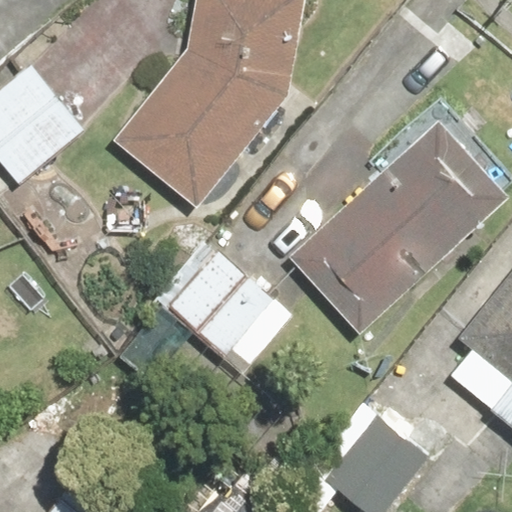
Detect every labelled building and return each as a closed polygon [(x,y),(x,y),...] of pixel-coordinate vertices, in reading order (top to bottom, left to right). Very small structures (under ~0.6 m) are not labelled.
[(203,204),(304,84),(312,0),(198,0),(195,33),(114,130),(203,204)] [(44,54),(0,85),(0,152),(22,183),(97,130),(44,54)] [(511,165),(453,101),(294,245),(367,326),(511,195),(511,165)] [(216,226),(162,289),(253,366),(307,303),(216,226)] [(511,264),(442,352),(511,407),(511,264)] [(388,395),(327,468),(381,511),(401,511),(453,449),(388,395)] [(299,511),(276,493),(260,511),(238,511),(222,499),(211,511),(299,511)] [(0,511),(12,511),(0,503),(0,511)]
